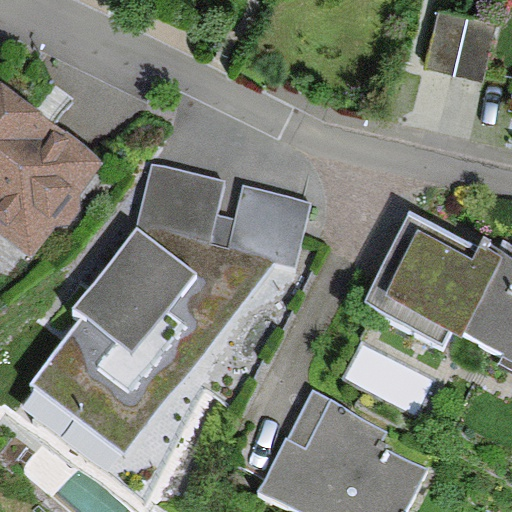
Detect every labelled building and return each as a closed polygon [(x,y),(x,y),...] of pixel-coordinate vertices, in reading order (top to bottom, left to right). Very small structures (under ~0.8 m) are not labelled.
[(497,27),(438,15),(426,71),(485,83),(497,27)] [(0,237),(31,261),(54,231),(66,231),(82,212),(79,200),(105,166),(0,84),(0,237)] [(230,402),(294,281),(297,264),(310,201),(242,187),(236,217),(221,214),(226,186),(152,171),(139,233),(29,392),(48,407),(34,427),(147,511),(209,385),(230,402)] [(453,328),(507,356),(503,365),(511,369),(511,261),(484,248),(413,212),(366,304),(445,344),(453,328)] [(409,511),(432,469),(377,441),(386,425),(316,389),(263,492),(301,511),(409,511)]
